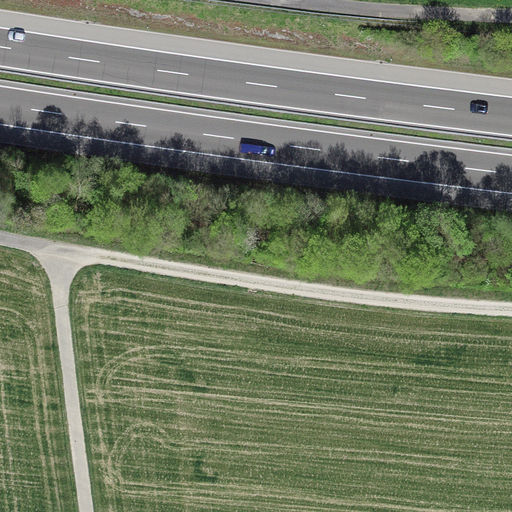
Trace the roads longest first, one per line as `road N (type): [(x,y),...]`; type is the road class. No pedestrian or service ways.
road 1 (track): [(0,238),(333,293),(511,309)]
road 2 (motorway): [(0,104),(511,174)]
road 3 (motorway): [(511,116),(0,46)]
road 4 (track): [(87,511),(61,307),(65,251)]
road 5 (track): [(511,15),(282,0)]
